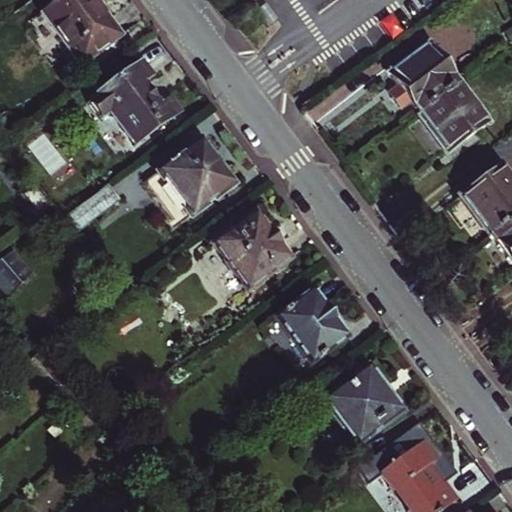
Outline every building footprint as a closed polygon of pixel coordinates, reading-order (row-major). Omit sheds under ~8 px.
[(80,67),(120,37),(92,0),(58,0),(40,14),(80,67)] [(416,116),(456,86),(426,47),(387,76),(396,89),(390,94),(393,98),(390,101),(394,107),(398,104),(401,108),(407,103),(416,116)] [(143,84),(152,78),(140,63),(86,104),(98,121),(109,113),(134,146),(178,113),(167,98),(159,104),(143,84)] [(445,154),(485,125),(456,86),(416,116),(445,154)] [(232,186),(200,142),(157,174),(190,217),(232,186)] [(489,237),(511,219),(511,186),(498,168),(459,197),(489,237)] [(107,188),(61,222),(71,235),(72,237),(118,203),(107,188)] [(284,264),(288,261),(254,215),(212,247),(246,292),(249,290),(254,292),(263,285),(262,280),(272,273),(277,274),(285,268),(284,264)] [(511,267),(511,219),(489,237),(511,267)] [(25,281),(3,261),(0,263),(0,291),(8,299),(25,281)] [(345,338),(311,292),(275,319),(309,365),(345,338)] [(70,390),(37,356),(0,391),(31,427),(70,390)] [(402,414),(367,367),(321,401),(356,448),(402,414)] [(409,511),(463,511),(429,466),(443,456),(429,438),(381,474),(409,511)]
